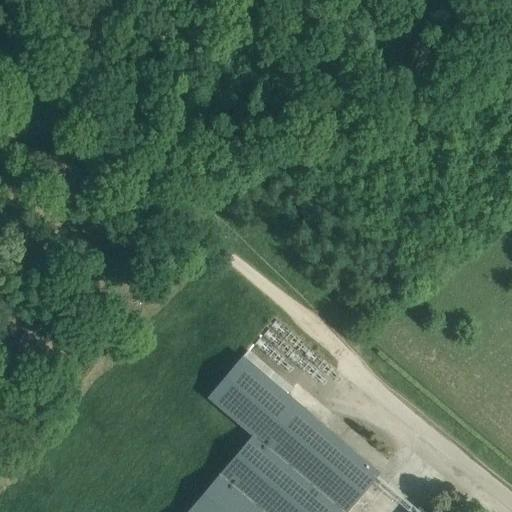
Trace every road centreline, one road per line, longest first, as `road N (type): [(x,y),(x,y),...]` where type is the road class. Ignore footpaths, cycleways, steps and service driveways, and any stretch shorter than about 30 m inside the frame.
road 1 (track): [(345,353),(43,75)]
road 2 (unclassified): [(511,501),(345,353)]
